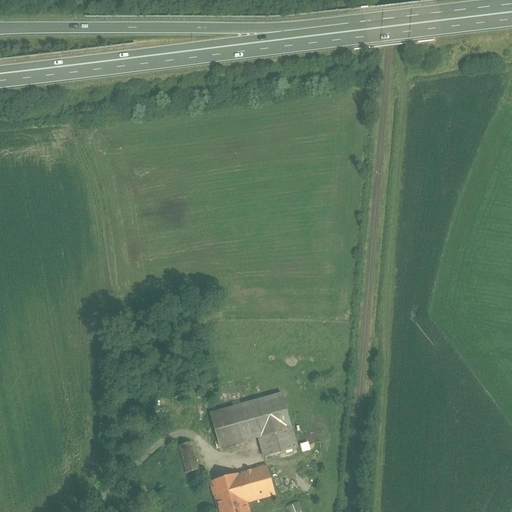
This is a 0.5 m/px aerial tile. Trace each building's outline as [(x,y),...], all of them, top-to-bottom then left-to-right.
[(225,410),(211,414),(221,448),(259,437),(292,428),(282,394),(247,404),(225,410)] [(245,399),(224,405),(225,410),(247,404),(245,399)] [(292,428),(259,437),(265,458),(297,449),(292,428)] [(193,441),(181,446),(191,472),(203,467),(193,441)] [(263,468),(256,470),(264,498),(271,496),(263,468)] [(256,470),(211,482),(216,503),(245,495),(247,503),(264,498),(256,470)] [(245,495),(216,503),(218,511),(250,511),(247,503),(245,495)] [(289,511),(303,511),(301,503),(288,506),(289,511)]
